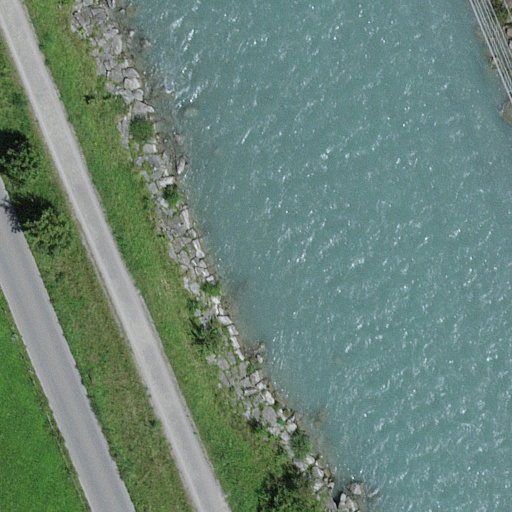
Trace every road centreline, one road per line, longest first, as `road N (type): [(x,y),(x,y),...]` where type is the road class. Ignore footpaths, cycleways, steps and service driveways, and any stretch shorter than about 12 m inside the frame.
road 1 (track): [(216,511),(10,0)]
road 2 (unclassified): [(117,511),(0,218)]
